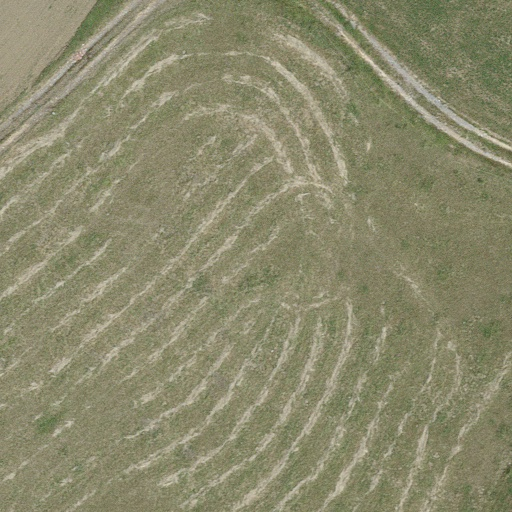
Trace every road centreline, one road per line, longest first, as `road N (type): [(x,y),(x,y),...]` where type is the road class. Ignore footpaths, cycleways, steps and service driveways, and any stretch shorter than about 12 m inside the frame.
road 1 (track): [(511,158),(391,94),(301,0)]
road 2 (track): [(181,0),(97,38),(0,128)]
